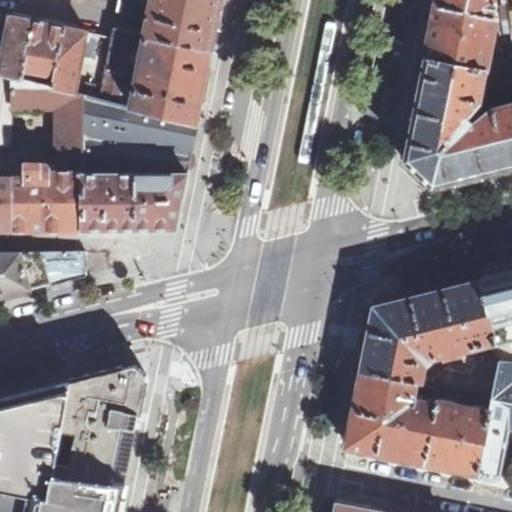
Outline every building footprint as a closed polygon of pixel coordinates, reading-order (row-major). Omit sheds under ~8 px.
[(86,95),(101,99),(112,37),(0,14),(0,0),(120,0),(122,0),(121,0),(0,0),(0,73),(25,80),(27,70),(55,75),(53,87),(86,95)] [(119,12),(150,18),(147,35),(147,36),(214,50),(215,45),(213,44),(215,39),(216,33),(217,32),(222,13),(224,0),(121,0),(122,0),(119,12)] [(435,0),(435,5),(498,19),(495,0),(435,0)] [(425,57),(425,58),(486,69),(493,70),(511,74),(511,49),(508,54),(492,50),(498,19),(435,5),(431,23),(431,22),(428,39),(424,57),(425,57)] [(114,28),(112,37),(101,99),(133,107),(133,109),(198,126),(214,50),(147,36),(147,35),(114,28)] [(511,100),(496,107),(482,122),(479,124),(472,123),(483,97),(486,69),(425,58),(424,58),(404,161),(433,189),(511,169),(511,100)] [(511,74),(493,70),(490,82),(510,83),(511,74)] [(0,229),(84,229),(85,173),(86,95),(53,87),(25,80),(0,73),(0,150),(15,150),(14,108),(57,108),(58,158),(39,158),(39,162),(27,163),(26,177),(0,177),(0,229)] [(85,173),(188,173),(198,126),(133,109),(133,107),(101,99),(86,95),(85,173)] [(84,229),(178,229),(188,173),(85,173),(84,229)] [(0,295),(32,288),(22,252),(0,251),(0,295)] [(52,283),(87,275),(87,251),(42,252),(52,283)] [(46,284),(52,283),(42,252),(22,252),(32,288),(34,287),(46,283),(46,284)] [(482,279),(502,360),(511,360),(511,270),(482,278),(482,279)] [(361,368),(362,368),(419,379),(424,380),(428,362),(434,356),(446,353),(447,356),(461,352),(462,349),(475,346),(476,355),(474,366),(467,365),(467,369),(451,368),(452,363),(448,362),(443,384),(461,387),(495,395),(502,360),(482,279),(481,279),(480,278),(377,304),(375,305),(374,306),(374,308),(361,368)] [(511,360),(502,360),(495,395),(492,411),(480,473),(511,479),(511,473),(511,360)] [(103,373),(72,380),(55,475),(111,483),(114,469),(128,472),(135,435),(138,424),(148,375),(137,364),(103,373)] [(347,447),(428,463),(439,403),(422,400),(419,401),(418,406),(411,404),(412,398),(417,394),(419,379),(362,368),(362,370),(361,370),(346,445),(347,447)] [(55,475),(72,380),(0,398),(0,511),(119,511),(125,485),(111,483),(55,475)] [(439,403),(428,463),(480,473),(492,411),(457,404),(461,387),(443,384),(442,391),(439,403)] [(388,511),(371,508),(371,507),(338,500),(335,511),(388,511)]
